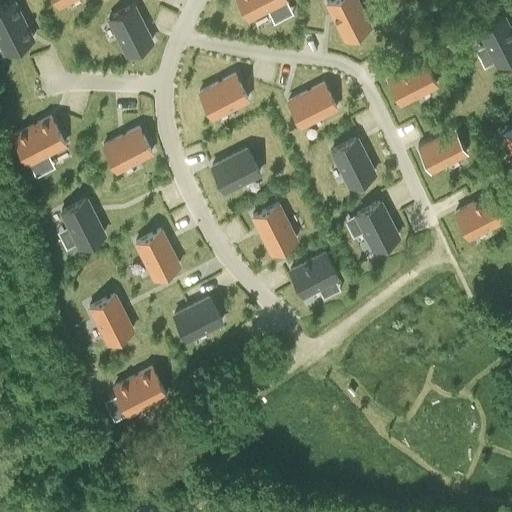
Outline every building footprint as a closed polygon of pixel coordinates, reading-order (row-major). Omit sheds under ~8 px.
[(33,37),(14,0),(11,0),(0,5),(0,42),(5,52),(33,37)] [(239,0),(248,18),(282,0),(239,0)] [(329,0),(326,1),(345,37),(370,24),(357,0),(329,0)] [(134,4),(108,17),(127,53),(152,40),(134,4)] [(511,32),(503,15),(479,28),(497,63),(511,55),(511,32)] [(387,76),(400,101),(436,83),(423,58),(387,76)] [(212,116),(248,98),(235,71),(198,90),(212,116)] [(287,99),(301,125),(337,107),(324,80),(287,99)] [(51,113),(12,133),(27,162),(66,142),(51,113)] [(102,143),(116,169),(152,150),(139,124),(102,143)] [(466,151),(453,126),(417,144),(430,169),(466,151)] [(356,135),(331,148),(349,184),(374,171),(356,135)] [(247,146),(211,164),(224,189),(260,171),(247,146)] [(468,236),(504,217),(491,192),(455,210),(468,236)] [(79,245),(104,232),(86,197),(61,209),(79,245)] [(355,212),(373,248),(398,235),(380,199),(355,212)] [(278,201),(252,214),(270,251),(296,237),(278,201)] [(134,240),(153,277),(180,263),(161,227),(134,240)] [(290,269),(302,293),(338,275),(326,251),(290,269)] [(133,328),(115,291),(88,305),(107,341),(133,328)] [(222,319),(209,295),(173,313),(186,338),(222,319)] [(128,413),(166,393),(152,364),(113,384),(128,413)]
